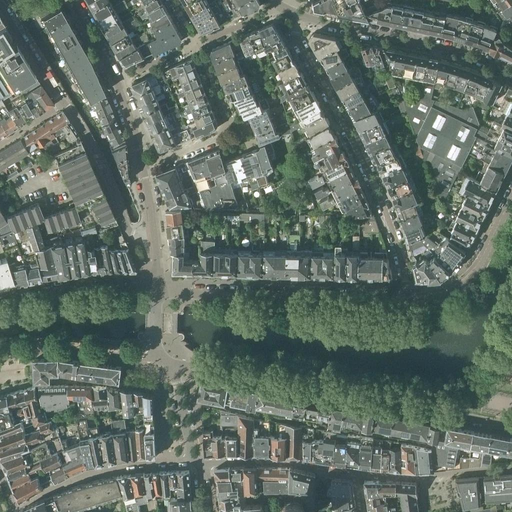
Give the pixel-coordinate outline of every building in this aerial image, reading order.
[(40,18),(59,8),(59,7),(54,0),(49,0),(35,8),(40,18)] [(90,0),(88,2),(93,10),(110,1),(109,0),(90,0)] [(93,10),(98,19),(126,3),(124,0),(123,0),(113,6),(110,1),(93,10)] [(139,12),(141,16),(163,3),(160,0),(149,0),(143,4),(146,9),(139,12)] [(193,0),(186,4),(192,14),(216,0),(193,0)] [(216,0),(192,14),(197,23),(224,6),(222,1),(221,0),(216,0)] [(227,12),(231,10),(228,4),(225,0),(224,0),(222,1),(224,6),(227,12)] [(231,10),(227,12),(231,19),(259,7),(261,3),(260,2),(258,0),(248,0),(235,8),(231,10)] [(340,14),(334,2),(336,0),(335,0),(317,0),(314,2),(314,3),(315,8),(315,9),(316,9),(324,11),(325,11),(339,14),(340,14)] [(349,16),(355,17),(349,4),(346,0),(335,0),(336,0),(334,2),(340,14),(349,16)] [(370,19),(371,19),(370,12),(368,12),(366,12),(365,10),(368,1),(367,1),(366,0),(358,0),(349,4),(355,17),(358,18),(358,17),(368,20),(369,20),(370,19)] [(493,5),(498,13),(511,2),(511,0),(499,0),(494,4),(493,5)] [(511,2),(498,13),(503,20),(511,13),(511,2)] [(98,19),(103,28),(120,18),(117,14),(128,7),(126,3),(98,19)] [(150,16),(152,20),(167,11),(163,3),(141,16),(142,18),(143,19),(150,16)] [(441,33),(442,34),(448,13),(447,13),(447,14),(394,3),(393,5),(392,4),(392,6),(388,5),(386,6),(385,3),(377,6),(377,5),(367,8),(368,12),(370,12),(371,19),(372,19),(373,21),(376,22),(377,20),(379,21),(380,22),(383,23),(384,22),(391,23),(391,25),(393,25),(395,25),(396,24),(404,26),(405,27),(408,28),(410,27),(411,29),(415,29),(416,28),(424,30),(425,31),(428,32),(429,31),(435,32),(436,34),(440,35),(441,33)] [(224,6),(197,23),(201,30),(204,32),(204,31),(231,19),(227,12),(224,6)] [(43,24),(46,29),(66,19),(65,18),(59,8),(40,18),(40,19),(42,18),(45,23),(44,24),(43,24)] [(149,31),(151,30),(172,21),(167,11),(152,20),(148,22),(149,25),(147,26),(149,31)] [(453,36),(454,37),(460,16),(448,13),(442,34),(447,35),(448,36),(451,37),(453,36)] [(511,13),(503,20),(509,27),(511,24),(511,13)] [(103,28),(107,35),(135,20),(133,16),(129,18),(129,19),(122,23),(120,18),(103,28)] [(464,40),(466,40),(473,21),(460,16),(454,37),(459,38),(460,40),(463,41),(464,40)] [(51,33),(54,38),(71,28),(68,22),(66,19),(46,29),(49,34),(51,33)] [(107,35),(111,43),(128,33),(126,30),(134,25),(135,27),(140,24),(136,21),(135,20),(107,35)] [(156,32),(158,36),(159,39),(178,31),(172,21),(151,30),(153,33),(156,32)] [(476,43),(478,44),(485,25),(473,21),(466,40),(471,42),(471,43),(475,45),(476,43)] [(272,47),(276,56),(289,50),(273,23),(259,29),(266,49),(272,47)] [(499,28),(502,32),(508,28),(505,24),(502,23),(501,27),(499,28)] [(0,27),(0,55),(16,45),(11,36),(10,35),(10,34),(5,26),(4,25),(0,27)] [(488,48),(489,49),(496,32),(497,29),(485,25),(478,44),(483,46),(483,48),(487,49),(488,48)] [(57,43),(60,48),(77,39),(77,38),(73,33),(71,28),(54,38),(53,39),(52,38),(52,39),(55,44),(57,43)] [(257,53),(266,49),(259,29),(249,33),(256,50),(257,53)] [(111,43),(116,51),(132,41),(140,37),(138,34),(135,35),(133,31),(128,34),(128,33),(111,43)] [(149,40),(149,41),(154,53),(181,41),(182,38),(178,31),(159,39),(158,36),(149,40)] [(506,58),(511,60),(511,46),(504,41),(498,33),(496,32),(489,49),(491,50),(491,51),(498,54),(501,55),(501,57),(504,58),(506,58)] [(246,54),(256,50),(249,33),(239,38),(244,49),(246,54)] [(321,57),(337,48),(340,46),(336,38),(314,33),(310,39),(320,57),(321,57)] [(132,41),(116,51),(120,58),(136,48),(135,45),(143,40),(145,43),(149,41),(149,40),(146,34),(140,37),(132,41)] [(235,52),(244,49),(239,38),(230,41),(235,52)] [(62,53),(65,59),(83,49),(79,43),(77,39),(60,48),(58,49),(61,54),(62,53)] [(149,41),(145,43),(136,48),(120,58),(123,64),(127,65),(154,53),(149,41)] [(226,56),(235,52),(230,41),(222,45),(226,56)] [(468,152),(486,161),(506,171),(511,157),(511,153),(475,136),(480,126),(473,106),(464,109),(449,105),(444,103),(437,101),(431,99),(432,95),(436,79),(446,82),(455,85),(465,88),(475,92),(483,96),(493,101),(502,83),(492,78),(491,77),(484,74),(478,72),(472,69),(471,69),(465,67),(460,65),(452,63),(446,61),(440,60),(440,59),(428,57),(423,56),(417,55),(409,53),(403,52),(397,51),(396,50),(392,50),(392,49),(390,49),(386,48),(384,48),(364,44),(360,45),(362,49),(367,64),(373,62),(376,71),(380,70),(378,66),(380,65),(381,69),(391,66),(394,66),(393,70),(424,77),(420,96),(415,96),(408,98),(403,100),(420,146),(423,157),(425,162),(431,150),(436,153),(431,162),(436,176),(433,177),(440,197),(445,200),(459,171),(468,152)] [(0,97),(9,92),(14,88),(35,75),(34,75),(16,45),(0,55),(0,97)] [(214,60),(226,56),(222,45),(213,49),(212,49),(211,52),(214,60)] [(326,67),(327,67),(343,58),(349,54),(346,48),(339,51),(337,48),(321,57),(326,67)] [(68,64),(71,69),(89,60),(88,59),(85,53),(83,49),(65,59),(64,59),(67,65),(68,64)] [(219,71),(239,63),(238,59),(243,57),(245,62),(249,60),(246,54),(244,49),(235,52),(226,56),(214,60),(217,67),(219,71)] [(272,58),(278,68),(295,61),(293,57),(292,57),(288,50),(289,50),(276,56),(272,58)] [(166,78),(171,76),(195,65),(192,58),(163,71),(166,78)] [(332,77),(349,68),(355,65),(351,58),(345,62),(343,58),(327,67),(332,76),(332,77)] [(74,74),(77,80),(94,71),(93,70),(90,64),(91,64),(89,60),(71,69),(70,70),(69,70),(72,75),(74,74)] [(278,68),(285,79),(301,71),(299,67),(298,67),(295,61),(278,68)] [(243,74),(239,63),(219,71),(223,82),(243,74)] [(180,77),(181,82),(199,75),(195,65),(171,76),(173,80),(180,77)] [(349,68),(332,77),(335,82),(338,87),(338,88),(357,77),(357,76),(359,75),(360,74),(362,74),(358,67),(356,68),(350,71),(349,68)] [(80,85),(83,90),(99,82),(98,81),(95,75),(96,75),(94,71),(77,80),(76,80),(75,80),(78,86),(80,85)] [(282,81),(288,91),(295,88),(298,93),(310,87),(310,86),(309,87),(307,82),(301,71),(285,79),(282,81)] [(243,74),(223,82),(227,92),(248,83),(255,80),(261,78),(260,73),(253,76),(248,78),(246,73),(243,74)] [(155,74),(148,77),(132,84),(131,86),(135,95),(159,85),(155,75),(155,74)] [(343,97),(363,86),(366,85),(371,83),(369,79),(364,82),(362,78),(360,74),(359,75),(357,76),(357,77),(338,88),(343,97)] [(39,82),(35,75),(14,88),(18,94),(22,92),(32,86),(39,82)] [(176,89),(178,94),(202,84),(199,75),(181,82),(183,87),(176,89)] [(262,80),(261,78),(255,80),(248,83),(227,92),(230,101),(235,99),(253,92),(259,90),(257,84),(256,83),(262,81),(261,81),(262,80)] [(88,101),(91,100),(103,92),(99,82),(83,90),(81,91),(84,97),(85,96),(88,101)] [(29,96),(25,98),(25,99),(25,100),(35,115),(53,104),(40,84),(27,92),(29,96)] [(135,95),(143,113),(160,106),(158,101),(166,98),(164,93),(162,94),(160,84),(159,85),(135,95)] [(186,95),(188,99),(205,92),(202,84),(178,94),(179,98),(186,95)] [(348,107),(348,108),(365,98),(372,95),(368,88),(366,85),(363,86),(343,97),(348,107)] [(403,100),(408,98),(409,95),(405,94),(406,87),(400,85),(398,86),(398,88),(400,93),(402,99),(403,100)] [(291,97),(297,106),(316,98),(310,87),(298,93),(295,88),(288,91),(286,92),(289,98),(291,97)] [(253,92),(235,99),(237,106),(237,105),(238,108),(245,105),(246,106),(251,104),(250,102),(255,100),(256,101),(259,100),(263,98),(260,89),(259,90),(253,92)] [(0,108),(4,106),(1,100),(11,95),(9,92),(0,97),(0,108)] [(92,101),(95,109),(107,102),(103,92),(91,100),(92,101)] [(183,107),(185,110),(185,111),(209,101),(205,92),(188,99),(190,104),(183,107)] [(365,98),(348,108),(353,117),(354,118),(372,111),(378,108),(381,107),(373,94),(372,95),(365,98)] [(12,101),(15,105),(18,110),(26,122),(35,115),(25,100),(25,99),(25,98),(23,95),(12,101)] [(500,109),(507,113),(511,115),(511,100),(505,97),(500,109)] [(263,98),(259,100),(256,101),(255,100),(250,102),(251,104),(246,106),(245,105),(238,108),(240,112),(242,111),(244,116),(245,117),(246,117),(249,116),(267,109),(263,98)] [(298,119),(300,118),(310,113),(313,118),(324,113),(321,108),(316,98),(297,106),(297,107),(293,109),(298,119)] [(193,112),(195,117),(212,110),(209,101),(185,111),(185,110),(180,112),(181,116),(193,112)] [(95,109),(98,116),(111,109),(107,102),(95,109)] [(143,113),(147,122),(172,112),(179,109),(177,105),(169,108),(167,103),(160,106),(143,113)] [(15,105),(7,110),(7,111),(10,115),(18,127),(26,122),(18,110),(15,105)] [(4,106),(0,108),(0,110),(12,131),(18,127),(10,115),(7,111),(7,110),(4,106)] [(249,116),(253,125),(258,123),(258,124),(263,122),(263,120),(267,118),(267,119),(271,118),(273,117),(270,108),(267,109),(249,116)] [(359,129),(360,129),(384,120),(378,108),(372,111),(354,118),(356,122),(360,129),(359,129)] [(98,116),(101,123),(114,117),(111,109),(98,116)] [(0,110),(0,116),(1,118),(0,118),(0,122),(7,134),(12,131),(0,110)] [(186,126),(187,129),(187,130),(215,118),(212,110),(195,117),(197,121),(186,126)] [(62,111),(54,116),(61,127),(68,121),(62,111)] [(147,122),(151,132),(168,125),(172,124),(176,122),(174,116),(172,112),(147,122)] [(305,126),(309,134),(330,124),(324,113),(313,118),(310,113),(300,118),(301,120),(289,125),(291,131),(305,126)] [(499,118),(496,123),(511,130),(511,115),(507,113),(504,120),(499,118)] [(54,116),(45,122),(55,136),(62,132),(60,127),(61,127),(54,116)] [(104,129),(105,131),(117,125),(114,117),(101,123),(104,129)] [(273,117),(271,118),(267,119),(267,118),(263,120),(263,122),(258,124),(258,123),(253,125),(257,134),(275,127),(277,126),(273,117)] [(215,118),(187,130),(189,134),(196,131),(197,136),(216,129),(218,124),(215,118)] [(365,140),(389,131),(384,120),(360,129),(362,133),(365,140)] [(68,121),(61,127),(60,127),(62,132),(62,133),(63,135),(73,128),(68,121)] [(496,126),(493,133),(511,141),(511,130),(496,123),(493,121),(492,125),(496,126)] [(55,136),(45,122),(37,128),(46,142),(50,149),(53,152),(61,146),(58,141),(53,144),(51,140),(55,138),(55,136)] [(277,126),(275,127),(257,134),(260,143),(276,137),(278,139),(283,134),(292,133),(291,131),(289,125),(289,122),(277,126)] [(151,132),(155,142),(187,129),(186,126),(185,124),(174,129),(172,124),(168,125),(151,132)] [(330,124),(309,134),(307,135),(294,143),(294,144),(296,147),(302,144),(310,141),(312,144),(312,146),(315,144),(334,135),(334,134),(331,128),(332,128),(330,124)] [(105,131),(108,138),(120,132),(117,125),(105,131)] [(493,133),(480,126),(475,136),(511,153),(511,141),(493,133)] [(37,128),(28,133),(38,147),(46,142),(37,128)] [(63,135),(65,137),(68,142),(78,135),(73,128),(63,135)] [(187,129),(155,142),(159,149),(161,150),(176,144),(191,138),(189,134),(187,130),(187,129)] [(371,151),(371,152),(395,142),(389,131),(365,140),(367,144),(371,151)] [(109,145),(111,149),(125,143),(124,139),(120,132),(108,138),(111,144),(109,145)] [(28,133),(20,139),(29,152),(29,153),(38,147),(28,133)] [(313,159),(316,158),(339,146),(337,144),(337,142),(337,139),(336,136),(334,136),(334,135),(315,144),(312,146),(307,148),(313,159)] [(20,139),(12,143),(21,157),(29,152),(20,139)] [(265,143),(269,154),(274,152),(272,141),(265,143)] [(81,142),(67,148),(71,156),(84,150),(81,142)] [(379,161),(379,162),(397,154),(400,153),(395,142),(371,152),(373,156),(373,155),(376,161),(378,162),(379,161)] [(12,143),(5,148),(14,162),(21,157),(12,143)] [(111,149),(115,160),(126,156),(125,143),(111,149)] [(260,148),(258,149),(265,172),(269,170),(270,173),(274,169),(269,154),(265,143),(261,145),(260,148)] [(320,163),(322,168),(345,157),(345,156),(344,156),(345,154),(343,151),(342,151),(341,150),(339,146),(316,158),(318,163),(320,163)] [(418,159),(423,157),(420,146),(414,148),(418,159)] [(5,148),(0,151),(0,155),(6,166),(14,162),(5,148)] [(53,154),(57,162),(71,156),(67,148),(53,154)] [(218,190),(208,194),(198,197),(203,209),(240,211),(238,205),(237,202),(233,188),(231,183),(224,162),(220,148),(219,149),(220,149),(214,151),(213,151),(213,152),(207,154),(207,153),(206,154),(218,190)] [(258,149),(249,152),(258,180),(260,187),(269,184),(265,172),(258,149)] [(71,156),(74,164),(88,158),(84,150),(71,156)] [(260,187),(258,180),(249,152),(241,155),(250,183),(252,190),(260,187)] [(385,173),(404,166),(402,161),(405,160),(401,153),(400,153),(397,154),(379,162),(378,164),(379,167),(382,168),(385,173)] [(196,158),(208,194),(218,190),(206,154),(204,155),(197,158),(196,158)] [(233,159),(241,185),(242,186),(250,183),(241,155),(233,159)] [(57,162),(60,171),(74,164),(71,156),(57,162)] [(126,156),(115,160),(127,186),(129,185),(126,156)] [(308,188),(328,179),(351,167),(349,163),(346,157),(345,157),(322,168),(325,173),(323,174),(324,175),(319,178),(317,175),(305,182),(308,188)] [(74,164),(79,175),(93,169),(88,158),(74,164)] [(196,192),(198,197),(208,194),(196,158),(189,161),(188,161),(184,163),(184,162),(184,163),(190,175),(194,186),(196,192)] [(224,162),(231,183),(233,188),(236,187),(237,188),(239,187),(238,186),(241,185),(233,159),(224,162)] [(486,161),(481,170),(501,180),(503,176),(506,171),(486,161)] [(290,166),(294,170),(299,166),(295,162),(290,166)] [(161,185),(181,178),(190,175),(184,163),(175,166),(173,167),(156,174),(161,185)] [(60,171),(65,182),(79,175),(74,164),(60,171)] [(388,179),(390,184),(412,176),(407,165),(404,166),(385,173),(383,176),(384,179),(388,179)] [(319,196),(333,189),(357,177),(356,177),(351,167),(328,179),(330,184),(328,185),(329,186),(325,188),(323,186),(316,189),(319,196)] [(81,180),(84,187),(98,181),(95,174),(93,169),(79,175),(81,180)] [(480,169),(475,178),(496,189),(501,180),(481,170),(480,169)] [(459,190),(467,194),(489,205),(496,189),(475,178),(467,174),(459,190)] [(67,186),(70,193),(84,187),(81,180),(79,175),(65,182),(67,186)] [(393,191),(395,195),(417,187),(412,176),(390,184),(389,187),(388,187),(390,190),(393,191)] [(325,207),(338,200),(361,188),(359,184),(360,184),(357,177),(333,189),(335,194),(334,195),(334,197),(330,199),(329,196),(321,200),(325,207)] [(161,185),(166,196),(187,188),(187,187),(185,188),(181,178),(161,185)] [(89,194),(91,199),(103,193),(98,181),(84,187),(88,195),(89,194)] [(187,188),(166,196),(170,207),(187,205),(192,205),(188,195),(196,192),(194,186),(187,188)] [(70,193),(76,205),(91,199),(89,194),(88,195),(84,187),(70,193)] [(397,202),(399,206),(419,200),(422,199),(417,187),(395,195),(393,198),(394,201),(395,201),(397,202)] [(343,210),(344,209),(366,199),(366,198),(361,188),(338,200),(343,210)] [(75,205),(65,208),(66,208),(71,222),(79,219),(82,228),(94,225),(97,233),(104,230),(117,224),(103,193),(91,199),(76,205),(75,205)] [(467,194),(461,206),(483,217),(489,205),(467,194)] [(346,214),(360,214),(373,215),(373,214),(369,205),(366,199),(344,209),(346,214)] [(399,214),(400,218),(422,210),(420,206),(421,206),(419,200),(399,206),(396,208),(399,214)] [(22,209),(29,225),(36,222),(38,228),(45,225),(47,224),(43,215),(38,203),(22,209)] [(456,218),(457,219),(477,229),(483,217),(461,206),(458,214),(453,211),(451,215),(456,218)] [(65,208),(58,210),(59,213),(63,225),(71,222),(66,208),(65,208)] [(0,234),(9,231),(29,225),(22,209),(4,216),(0,209),(0,234)] [(166,211),(167,223),(183,222),(182,217),(186,216),(185,209),(181,209),(171,210),(166,211)] [(58,210),(43,215),(47,224),(45,225),(46,230),(63,225),(59,213),(58,210)] [(400,218),(404,230),(420,225),(426,223),(433,221),(434,217),(432,216),(430,212),(424,215),(422,210),(400,218)] [(430,229),(432,227),(434,222),(436,218),(434,217),(433,221),(426,223),(427,227),(430,229)] [(448,228),(454,231),(471,240),(477,229),(457,219),(454,226),(451,224),(448,228)] [(168,231),(169,235),(185,236),(189,235),(187,221),(183,222),(167,223),(168,226),(167,227),(167,231),(168,231)] [(0,241),(6,257),(9,267),(10,269),(16,267),(21,283),(28,282),(41,280),(57,277),(55,264),(47,239),(42,241),(38,228),(36,222),(29,225),(9,231),(0,234),(0,241)] [(82,228),(79,229),(83,239),(85,244),(89,271),(96,271),(93,246),(92,246),(92,244),(93,244),(91,237),(97,234),(97,233),(94,225),(82,228)] [(420,225),(404,230),(405,232),(408,241),(424,236),(420,225)] [(471,240),(454,231),(450,238),(468,247),(471,240)] [(296,276),(299,276),(300,250),(300,235),(288,234),(287,249),(287,275),(296,275),(296,276)] [(169,235),(170,244),(185,244),(185,238),(185,236),(169,235)] [(55,264),(57,277),(89,271),(85,244),(83,239),(57,243),(56,236),(47,239),(55,264)] [(347,276),(359,277),(359,256),(359,252),(359,236),(353,236),(353,252),(348,252),(347,276)] [(428,237),(420,240),(425,245),(450,268),(451,270),(457,263),(461,259),(460,258),(466,251),(445,236),(439,244),(435,241),(434,242),(428,237)] [(410,250),(413,250),(416,248),(425,245),(420,240),(409,244),(410,250)] [(121,249),(127,272),(134,272),(136,269),(127,248),(124,241),(119,243),(119,244),(121,249)] [(214,273),(214,248),(215,241),(201,241),(201,258),(199,258),(199,260),(194,260),(194,273),(202,273),(213,273),(214,273)] [(320,276),(322,276),(323,251),(323,243),(317,243),(317,250),(312,250),(311,276),(320,276)] [(100,246),(105,271),(112,271),(107,245),(99,244),(100,246)] [(115,249),(120,271),(127,272),(121,249),(119,244),(117,245),(118,249),(115,249)] [(171,253),(173,253),(184,254),(185,244),(170,244),(171,253)] [(335,276),(347,276),(348,252),(342,252),(342,244),(335,244),(335,251),(335,255),(335,276)] [(107,245),(112,271),(120,271),(115,249),(108,249),(107,245)] [(423,253),(428,259),(441,278),(448,272),(449,272),(450,268),(425,245),(416,248),(420,255),(423,253)] [(93,246),(96,271),(105,271),(100,246),(93,246)] [(371,256),(371,277),(374,277),(392,278),(390,269),(388,258),(386,251),(385,246),(384,247),(384,252),(375,252),(375,256),(371,256)] [(222,274),(226,274),(226,248),(214,248),(214,273),(222,274)] [(229,274),(238,274),(238,249),(226,248),(226,274),(229,274)] [(251,274),(251,252),(251,248),(238,248),(238,249),(238,274),(247,274),(251,274)] [(278,275),(287,275),(287,249),(276,249),(276,250),(275,275),(278,275)] [(272,275),(275,275),(276,250),(264,250),(264,253),(264,275),(272,275)] [(302,275),(311,276),(312,250),(300,250),(299,276),(302,276),(302,275)] [(335,276),(335,255),(335,251),(323,251),(322,276),(326,276),(335,276)] [(254,274),(264,275),(264,253),(251,252),(251,274),(254,274)] [(368,277),(371,277),(371,256),(368,256),(368,253),(359,252),(359,256),(359,277),(368,277)] [(179,272),(194,273),(194,260),(184,260),(184,254),(173,253),(173,254),(173,271),(173,272),(174,273),(174,272),(176,272),(179,272)] [(6,257),(0,259),(0,285),(14,284),(12,277),(10,269),(9,267),(6,257)] [(429,278),(419,264),(414,257),(412,258),(415,270),(416,278),(429,278)] [(419,264),(429,278),(441,278),(428,259),(419,264)] [(16,267),(10,269),(12,277),(14,284),(21,283),(16,267)] [(59,373),(62,374),(64,360),(58,359),(58,358),(34,360),(35,381),(50,380),(49,374),(59,373)] [(83,377),(93,378),(95,364),(64,360),(62,374),(83,377)] [(95,364),(93,378),(119,382),(121,367),(95,364)] [(198,399),(229,405),(230,399),(225,398),(228,386),(228,385),(202,381),(198,399)] [(69,398),(70,398),(68,385),(38,386),(42,404),(45,404),(45,408),(53,406),(66,405),(69,404),(68,399),(69,399),(69,398)] [(77,398),(78,398),(78,385),(68,385),(70,398),(77,398)] [(78,398),(94,399),(92,385),(78,385),(78,398)] [(92,385),(94,399),(95,409),(96,416),(99,415),(98,409),(110,408),(109,403),(108,397),(106,386),(92,385)] [(229,405),(246,408),(250,390),(248,390),(229,386),(228,385),(228,386),(225,398),(230,399),(229,405)] [(29,402),(38,399),(35,386),(25,389),(29,402)] [(108,397),(109,403),(110,408),(110,409),(123,407),(120,388),(106,386),(108,397)] [(135,415),(135,414),(133,390),(120,388),(123,407),(124,417),(135,415)] [(20,390),(7,394),(12,407),(29,402),(25,389),(20,390)] [(251,408),(256,409),(257,405),(259,392),(258,391),(256,390),(253,389),(251,390),(250,390),(246,408),(251,409),(251,408)] [(135,414),(143,414),(142,393),(133,390),(135,414)] [(268,408),(275,409),(278,395),(259,391),(259,392),(257,405),(268,408)] [(142,393),(143,414),(144,422),(149,422),(151,422),(151,417),(153,417),(153,411),(154,411),(153,411),(153,396),(153,395),(142,393)] [(0,410),(12,407),(7,394),(0,395),(0,410)] [(278,395),(275,409),(286,411),(284,418),(291,420),(291,419),(292,414),(293,413),(296,398),(278,395)] [(78,398),(79,417),(96,416),(95,409),(94,399),(78,398)] [(292,414),(305,417),(308,401),(304,400),(303,399),(299,398),(297,399),(296,398),(293,413),(292,414)] [(34,415),(41,412),(38,399),(29,402),(33,411),(34,415)] [(305,419),(317,421),(320,403),(319,403),(318,401),(314,401),(312,401),(308,401),(305,417),(305,419)] [(0,426),(16,420),(15,417),(20,416),(21,418),(32,414),(31,412),(33,411),(29,402),(12,407),(0,410),(0,426)] [(320,403),(317,421),(317,423),(321,424),(322,420),(329,421),(332,405),(331,405),(330,404),(326,403),(324,404),(320,403)] [(348,424),(348,423),(343,422),(345,408),(343,407),(344,406),(338,405),(338,406),(332,405),(329,421),(328,427),(341,429),(345,430),(346,424),(348,424)] [(354,431),(362,433),(363,427),(365,411),(345,408),(343,422),(348,423),(355,424),(354,431)] [(226,453),(239,454),(239,414),(238,414),(228,411),(221,410),(221,419),(222,425),(234,425),(234,428),(225,428),(226,436),(226,438),(221,438),(221,435),(213,436),(213,430),(203,430),(204,455),(212,455),(226,453)] [(0,436),(24,427),(22,421),(32,418),(31,416),(34,415),(33,411),(31,412),(32,414),(21,418),(22,421),(16,422),(16,420),(0,426),(0,436)] [(0,447),(27,437),(29,442),(43,436),(42,433),(53,429),(53,428),(50,420),(47,421),(44,411),(41,412),(34,415),(31,416),(32,418),(34,423),(24,427),(0,436),(0,447)] [(373,428),(373,427),(375,413),(365,411),(363,427),(362,433),(366,433),(367,427),(373,428)] [(380,436),(390,437),(394,417),(387,415),(385,414),(383,414),(383,415),(375,413),(373,427),(382,429),(380,436)] [(239,454),(254,455),(254,418),(239,414),(239,454)] [(393,431),(409,434),(412,420),(403,419),(403,418),(400,418),(394,417),(390,437),(392,438),(393,431)] [(254,455),(271,456),(271,436),(271,435),(269,435),(269,421),(258,419),(254,418),(254,455)] [(74,420),(79,435),(80,438),(87,467),(95,466),(89,435),(88,429),(86,419),(79,419),(74,420)] [(112,421),(113,430),(117,461),(129,459),(126,427),(125,419),(112,421)] [(409,434),(427,437),(430,424),(412,420),(409,434)] [(271,456),(285,457),(288,424),(277,422),(276,436),(273,436),(271,436),(271,456)] [(147,457),(144,425),(144,424),(136,425),(136,429),(138,458),(147,457)] [(149,425),(144,425),(147,457),(155,456),(154,435),(154,424),(149,425)] [(288,424),(285,457),(302,458),(302,427),(288,424)] [(426,443),(431,444),(433,438),(438,439),(441,426),(430,424),(427,437),(426,443)] [(0,458),(2,458),(2,459),(5,458),(26,448),(59,435),(64,434),(61,425),(53,428),(53,429),(42,433),(43,436),(29,442),(27,437),(0,447),(0,458)] [(126,427),(129,459),(131,459),(138,458),(136,429),(129,430),(129,426),(126,427)] [(438,439),(447,441),(458,443),(461,429),(448,427),(447,427),(441,426),(438,439)] [(98,427),(88,429),(89,435),(95,466),(105,463),(100,433),(99,427),(98,427)] [(458,443),(462,444),(461,448),(462,448),(471,450),(471,447),(471,445),(474,432),(461,429),(458,443)] [(113,430),(100,433),(105,463),(117,461),(113,430)] [(324,462),(333,463),(335,442),(336,433),(324,431),(324,440),(312,439),(312,460),(324,462)] [(470,458),(469,467),(470,467),(473,467),(474,467),(481,466),(481,448),(489,449),(491,435),(474,432),(471,445),(471,447),(471,450),(471,451),(480,452),(479,458),(473,457),(473,458),(470,458)] [(303,459),(312,460),(312,439),(313,434),(303,433),(303,440),(303,459)] [(345,465),(359,466),(362,437),(361,437),(362,436),(348,434),(348,435),(347,440),(345,465)] [(0,458),(0,474),(8,471),(25,464),(32,460),(32,461),(40,458),(48,454),(46,450),(49,449),(48,445),(61,441),(59,435),(26,448),(5,458),(2,459),(2,458),(0,458)] [(333,463),(345,465),(347,440),(348,435),(344,435),(343,439),(343,443),(335,442),(333,463)] [(491,435),(489,449),(481,448),(481,466),(491,465),(492,452),(498,454),(499,451),(507,453),(510,438),(503,437),(491,435)] [(359,466),(371,468),(373,438),(362,437),(359,466)] [(67,443),(66,439),(66,440),(61,441),(65,449),(63,449),(68,460),(63,463),(70,475),(76,472),(87,467),(80,438),(67,443)] [(371,468),(381,469),(382,446),(382,439),(373,438),(371,468)] [(433,438),(431,444),(431,448),(434,471),(445,470),(446,464),(444,464),(447,441),(438,439),(433,438)] [(381,469),(390,469),(390,452),(390,440),(382,439),(382,446),(381,469)] [(48,454),(40,458),(46,470),(50,468),(61,463),(68,476),(70,475),(63,463),(63,462),(62,462),(57,451),(63,449),(65,449),(61,441),(48,445),(49,449),(46,450),(48,454)] [(458,443),(447,441),(444,464),(446,464),(445,470),(460,468),(460,464),(460,462),(455,461),(458,443)] [(401,450),(402,471),(416,472),(413,444),(401,443),(401,450)] [(423,446),(413,444),(416,472),(421,472),(425,471),(423,446)] [(431,448),(423,446),(425,471),(434,471),(431,448)] [(402,471),(401,450),(399,450),(399,452),(390,452),(390,469),(402,471)] [(470,458),(461,457),(460,462),(460,464),(460,468),(469,467),(470,458)] [(0,483),(0,489),(1,491),(14,485),(38,474),(44,471),(46,470),(40,458),(32,461),(32,460),(25,464),(28,472),(11,479),(11,478),(0,483)] [(61,463),(50,468),(56,481),(68,476),(61,463)] [(0,474),(0,483),(11,478),(11,479),(28,472),(25,464),(8,471),(0,474)] [(244,467),(230,468),(232,493),(246,493),(245,481),(244,467)] [(257,467),(244,467),(245,481),(257,481),(257,467)] [(278,468),(257,467),(257,481),(278,480),(278,468)] [(50,468),(46,470),(44,471),(50,484),(56,481),(50,468)] [(216,475),(219,494),(232,493),(230,468),(225,468),(220,468),(218,469),(215,469),(216,475)] [(290,468),(278,468),(278,480),(290,480),(313,484),(315,474),(290,468)] [(189,470),(177,471),(178,486),(190,484),(190,478),(189,470)] [(44,471),(38,474),(44,487),(50,484),(44,471)] [(160,472),(162,493),(171,493),(170,486),(169,486),(168,471),(160,472)] [(169,486),(170,486),(174,486),(174,492),(178,491),(178,486),(177,471),(168,471),(169,486)] [(154,493),(157,499),(156,493),(162,493),(160,472),(151,473),(154,493)] [(131,475),(135,492),(146,490),(144,473),(131,475)] [(134,511),(140,510),(138,502),(154,499),(157,499),(154,493),(151,473),(144,473),(146,490),(135,492),(134,496),(132,496),(133,500),(132,500),(134,511)] [(14,485),(1,491),(8,508),(22,502),(21,500),(44,487),(38,474),(14,485)] [(511,474),(479,477),(481,492),(485,492),(485,498),(494,497),(494,501),(495,501),(496,504),(505,504),(505,510),(511,509),(511,474)] [(127,511),(130,511),(134,511),(132,500),(133,500),(132,496),(134,496),(135,492),(131,475),(118,476),(123,496),(127,511)] [(114,499),(123,496),(118,476),(108,478),(114,499)] [(459,495),(463,508),(481,504),(480,496),(478,496),(477,491),(476,477),(455,479),(458,490),(460,490),(461,495),(459,495)] [(107,501),(114,499),(108,478),(101,479),(107,501)] [(332,492),(332,495),(341,493),(353,492),(352,487),(352,486),(352,483),(352,482),(349,480),(348,480),(345,479),(344,479),(339,479),(332,478),(332,479),(329,478),(328,485),(329,485),(328,491),(332,492)] [(98,504),(107,501),(101,479),(96,480),(93,481),(97,496),(98,504)] [(245,481),(246,493),(264,491),(278,491),(278,480),(257,481),(245,481)] [(278,480),(278,491),(289,491),(294,491),(294,488),(303,488),(302,492),(311,492),(313,484),(290,480),(278,480)] [(91,506),(98,504),(97,496),(93,481),(85,483),(91,506)] [(364,481),(366,494),(379,494),(378,481),(364,481)] [(395,481),(378,481),(379,494),(386,494),(396,494),(395,481)] [(400,495),(417,492),(416,483),(396,481),(395,481),(396,494),(400,495)] [(85,483),(77,486),(84,508),(91,506),(85,483)] [(178,486),(178,491),(178,497),(191,497),(190,484),(178,486)] [(76,486),(64,491),(71,509),(72,511),(84,508),(77,486),(76,486)] [(64,491),(55,494),(60,507),(61,511),(71,509),(64,491)] [(333,508),(334,508),(355,505),(354,497),(353,492),(341,493),(332,495),(333,508)] [(401,503),(418,501),(417,496),(418,496),(417,492),(400,495),(401,503)] [(246,511),(246,505),(246,493),(232,493),(219,494),(221,510),(221,511),(246,511)] [(46,511),(56,508),(60,507),(55,494),(40,501),(24,508),(23,505),(12,509),(13,511),(10,511),(46,511)] [(366,494),(367,503),(388,502),(388,501),(386,501),(386,494),(379,494),(366,494)] [(191,497),(178,497),(171,498),(172,511),(192,509),(192,504),(191,497)] [(367,503),(369,511),(377,511),(396,510),(395,506),(393,506),(392,501),(388,502),(367,503)] [(402,509),(402,511),(418,511),(418,501),(401,503),(402,509)] [(290,502),(289,502),(288,503),(286,503),(285,504),(284,505),(283,506),(282,507),(281,509),(281,510),(280,511),(305,511),(305,510),(304,509),(303,508),(303,507),(302,506),(301,505),(300,504),(299,503),(298,503),(296,502),(295,502),(294,502),(293,502),(291,502),(290,502)]
